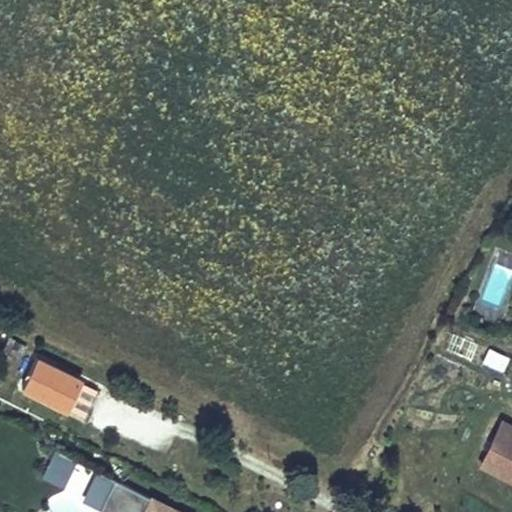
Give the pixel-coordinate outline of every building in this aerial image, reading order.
[(498,307),(511,268),(511,266),(494,260),(479,300),(498,307)] [(25,341),(7,331),(0,341),(0,346),(17,356),(25,341)] [(486,346),(481,362),(504,370),(510,354),(486,346)] [(80,376),(36,355),(23,382),(66,403),(80,376)] [(66,411),(82,419),(97,388),(81,380),(66,411)] [(511,422),(501,417),(477,463),(511,480),(511,422)] [(190,511),(151,492),(149,497),(95,469),(81,497),(106,509),(107,511),(190,511)]
